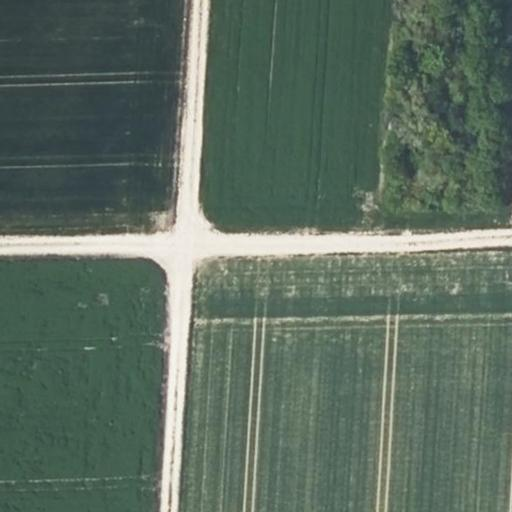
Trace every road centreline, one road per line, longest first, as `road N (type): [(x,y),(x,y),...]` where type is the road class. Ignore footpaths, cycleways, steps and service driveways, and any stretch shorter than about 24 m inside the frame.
road 1 (track): [(184,0),(152,511)]
road 2 (track): [(0,227),(511,219)]
